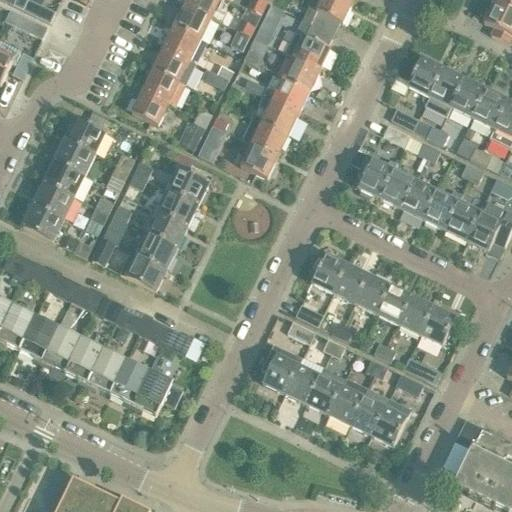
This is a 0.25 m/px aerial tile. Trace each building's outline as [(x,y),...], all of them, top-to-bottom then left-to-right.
[(0,0),(0,2),(13,8),(17,0),(16,0),(0,0)] [(17,0),(13,8),(51,26),(56,15),(29,2),(30,0),(17,0)] [(230,5),(231,0),(188,0),(185,9),(211,22),(221,1),(230,5)] [(252,0),(247,13),(260,19),(266,6),(253,0),(252,0)] [(313,0),(308,11),(302,24),(311,28),(334,39),(340,27),(341,27),(352,5),(341,0),(313,0)] [(511,12),(511,0),(496,0),(495,4),(511,12)] [(510,49),(511,43),(511,12),(495,4),(484,27),(494,32),(491,39),(510,49)] [(200,43),(211,22),(185,9),(174,30),(200,43)] [(11,14),(5,25),(42,43),(48,32),(11,14)] [(295,35),(283,58),(292,62),(293,61),(320,74),(330,52),(327,51),(334,39),(311,28),(302,24),(297,36),(295,35)] [(250,40),(254,31),(242,25),(237,34),(250,40)] [(190,65),(200,43),(174,30),(163,52),(190,65)] [(233,44),(230,50),(242,56),(245,50),(250,40),(237,34),(233,44)] [(258,67),(267,49),(255,43),(246,61),(258,67)] [(179,87),(190,65),(163,52),(153,74),(179,87)] [(0,88),(1,89),(14,61),(0,54),(0,88)] [(292,62),(282,84),(309,97),(320,74),(293,61),(292,62)] [(425,111),(426,112),(445,74),(422,63),(409,90),(424,98),(422,102),(424,105),(427,107),(425,111)] [(228,84),(233,75),(221,69),(216,78),(228,84)] [(153,74),(142,95),(169,108),(175,111),(186,90),(179,87),(153,74)] [(210,74),(205,84),(212,87),(224,93),(228,84),(216,78),(210,74)] [(402,74),(392,93),(400,98),(410,78),(402,74)] [(467,85),(445,74),(426,112),(447,121),(452,111),(454,112),(467,85)] [(248,83),(244,91),(245,92),(263,100),(298,118),(309,97),(282,84),(272,79),(265,92),(248,83)] [(475,122),(488,95),(467,85),(454,112),(475,122)] [(233,86),(229,96),(241,101),(245,92),(244,91),(233,86)] [(158,130),(169,108),(142,95),(131,117),(158,130)] [(494,132),(496,133),(510,106),(488,95),(475,122),(494,132)] [(263,100),(257,111),(267,115),(261,126),(288,139),(298,118),(263,100)] [(511,106),(510,106),(496,133),(494,132),(489,143),(510,153),(511,150),(511,106)] [(195,121),(207,127),(212,118),(200,112),(195,121)] [(414,136),(419,124),(398,113),(392,125),(414,136)] [(224,135),(229,126),(217,120),(212,129),(224,135)] [(196,150),(207,127),(195,121),(184,144),(196,150)] [(96,158),(106,136),(76,122),(66,143),(96,158)] [(252,122),(241,144),(251,148),(277,161),(288,139),(261,126),(252,122)] [(227,137),(224,135),(212,129),(204,147),(219,154),(227,137)] [(405,152),(411,141),(389,130),(383,142),(405,152)] [(437,147),(442,135),(432,130),(427,142),(437,147)] [(444,150),(450,139),(442,135),(437,147),(444,150)] [(85,180),(96,158),(66,143),(55,165),(85,180)] [(428,164),(434,152),(424,147),(418,159),(428,164)] [(251,148),(240,170),(267,183),(277,161),(251,148)] [(479,168),(485,156),(475,151),(470,163),(479,168)] [(435,167),(441,156),(434,152),(428,164),(435,167)] [(364,181),(359,192),(382,204),(396,175),(399,169),(390,165),(387,168),(358,153),(351,168),(360,173),(358,178),(364,181)] [(487,172),(493,160),(485,156),(479,168),(487,172)] [(129,174),(135,164),(122,158),(117,168),(129,174)] [(75,202),(85,180),(55,165),(44,187),(75,202)] [(147,183),(152,172),(140,166),(135,177),(147,183)] [(511,183),(511,169),(504,166),(499,177),(511,183)] [(124,186),(129,174),(117,168),(111,179),(124,186)] [(471,185),(477,173),(467,168),(461,180),(471,185)] [(179,172),(168,195),(198,209),(209,187),(207,186),(204,185),(197,181),(179,172)] [(478,188),(484,177),(477,173),(471,185),(478,188)] [(404,214),(418,185),(396,175),(382,204),(404,214)] [(141,194),(147,183),(135,177),(129,188),(141,194)] [(425,225),(439,196),(418,185),(404,214),(425,225)] [(64,223),(75,202),(44,187),(34,208),(64,223)] [(168,195),(158,216),(188,230),(198,209),(168,195)] [(439,196),(425,225),(447,235),(461,206),(464,200),(453,195),(450,201),(439,196)] [(108,218),(114,207),(102,201),(96,212),(108,218)] [(469,246),(487,207),(475,201),(470,211),(461,206),(447,235),(469,246)] [(503,251),(511,231),(511,219),(487,207),(469,246),(489,256),(492,250),(494,246),(496,247),(503,251)] [(53,246),(64,223),(34,208),(23,231),(53,246)] [(126,226),(131,216),(118,210),(114,220),(126,226)] [(103,229),(108,218),(96,212),(91,223),(103,229)] [(158,216),(147,238),(177,252),(188,230),(158,216)] [(120,237),(126,226),(114,220),(108,231),(120,237)] [(147,238),(137,259),(167,273),(177,252),(147,238)] [(102,243),(91,265),(105,271),(105,270),(115,249),(102,243)] [(86,263),(92,251),(79,244),(73,257),(86,263)] [(492,250),(489,256),(498,260),(503,251),(496,247),(494,246),(492,250)] [(25,284),(34,266),(17,258),(17,255),(12,252),(2,273),(25,284)] [(121,278),(120,279),(126,281),(156,296),(156,295),(167,273),(137,259),(131,256),(121,278)] [(326,259),(312,287),(335,298),(349,270),(326,259)] [(51,274),(34,266),(25,284),(48,295),(57,275),(53,273),(51,274)] [(349,270),(335,298),(357,309),(371,280),(349,270)] [(71,306),(79,288),(62,280),(62,277),(57,275),(48,295),(71,306)] [(371,280),(357,309),(379,320),(393,291),(371,280)] [(97,296),(79,288),(71,306),(93,316),(102,296),(99,295),(97,296)] [(393,291),(379,320),(400,330),(414,301),(393,291)] [(116,328),(125,310),(108,302),(108,299),(102,296),(93,316),(116,328)] [(0,304),(0,335),(15,305),(6,301),(3,307),(0,304)] [(414,301),(400,330),(422,341),(436,312),(414,301)] [(15,305),(0,335),(0,345),(19,355),(35,322),(21,315),(24,310),(15,305)] [(318,331),(324,319),(302,309),(296,320),(318,331)] [(142,318),(125,310),(116,328),(139,339),(149,319),(144,317),(142,318)] [(436,312),(422,341),(443,351),(449,339),(459,344),(464,334),(454,329),(457,322),(436,312)] [(162,349),(170,332),(153,323),(153,321),(149,319),(139,339),(162,349)] [(35,322),(19,355),(42,365),(60,328),(51,323),(49,329),(35,322)] [(309,348),(315,336),(293,326),(288,337),(309,348)] [(341,342),(346,330),(337,326),(332,338),(341,342)] [(60,328),(42,365),(64,376),(80,344),(67,337),(69,332),(60,328)] [(348,346),(354,334),(346,330),(341,342),(348,346)] [(185,360),(193,343),(170,332),(162,349),(185,360)] [(332,359),(338,348),(329,343),(323,355),(332,359)] [(80,344),(64,376),(87,388),(106,350),(97,345),(94,351),(80,344)] [(384,363),(390,352),(379,347),(374,358),(384,363)] [(340,363),(346,351),(338,348),(332,359),(340,363)] [(106,350),(87,388),(110,399),(126,366),(112,359),(115,354),(106,350)] [(286,399),(300,370),(299,370),(302,363),(274,350),(263,374),(269,377),(264,388),(278,395),(286,399)] [(391,367),(396,355),(390,352),(384,363),(391,367)] [(151,371),(133,410),(156,421),(162,408),(174,413),(182,395),(171,390),(172,388),(157,381),(160,376),(158,375),(164,363),(157,359),(151,371)] [(436,389),(442,377),(410,361),(404,373),(436,389)] [(376,380),(381,369),(371,364),(366,376),(376,380)] [(126,366),(110,399),(133,410),(151,371),(142,367),(139,373),(126,366)] [(383,384),(388,372),(381,369),(376,380),(383,384)] [(308,410),(322,381),(320,380),(300,370),(286,399),(300,406),(308,410)] [(330,420),(348,384),(324,372),(320,380),(322,381),(308,410),(324,417),(330,420)] [(418,401),(424,389),(402,379),(396,391),(418,401)] [(351,431),(369,394),(348,384),(330,420),(345,428),(351,431)] [(373,441),(391,404),(369,394),(351,431),(368,439),(373,441)] [(394,452),(412,414),(391,404),(373,441),(388,448),(394,452)] [(455,446),(443,470),(460,478),(454,490),(499,511),(511,511),(511,445),(483,432),(466,423),(455,446)] [(132,511),(121,506),(101,497),(95,494),(86,489),(83,488),(73,483),(58,511),(132,511)]
